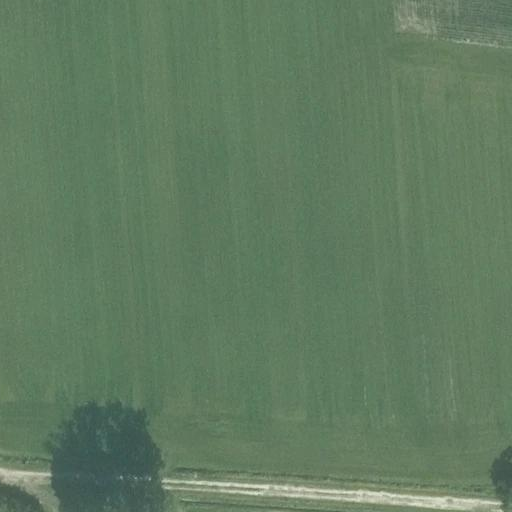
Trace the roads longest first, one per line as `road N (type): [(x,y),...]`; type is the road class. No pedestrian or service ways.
road 1 (track): [(0,471),(511,508)]
road 2 (residential): [(268,269),(96,290),(7,274),(0,193)]
road 3 (residential): [(450,0),(203,31)]
road 4 (residential): [(456,246),(485,467)]
road 5 (residential): [(203,31),(0,6)]
road 6 (residential): [(456,246),(268,269)]
